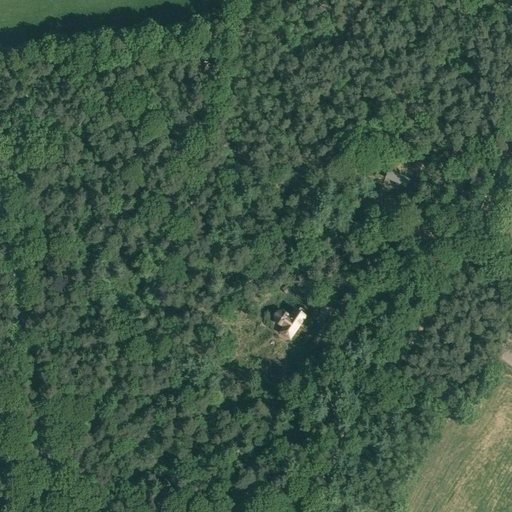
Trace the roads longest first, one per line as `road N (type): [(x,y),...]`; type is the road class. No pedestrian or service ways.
road 1 (track): [(295,511),(478,237),(511,137)]
road 2 (tertiary): [(52,511),(0,252)]
